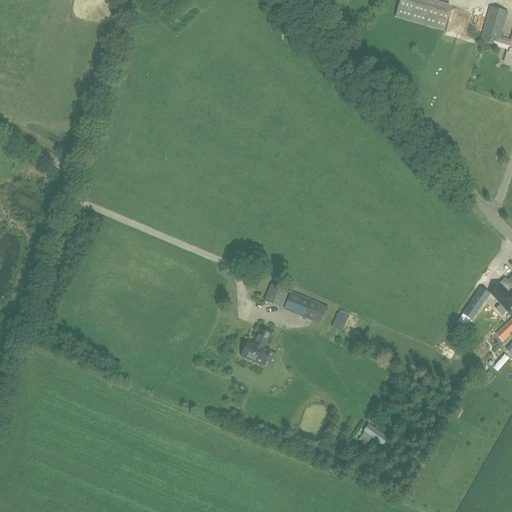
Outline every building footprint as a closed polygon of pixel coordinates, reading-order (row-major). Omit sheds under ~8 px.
[(450,8),(423,0),(400,0),(395,17),(444,31),(450,8)] [(490,7),(481,41),(509,49),(505,63),(511,65),(511,37),(510,43),(500,40),(508,12),(490,7)] [(506,279),(501,284),(505,289),(511,296),(511,281),(510,283),(506,279)] [(511,306),(511,296),(505,289),(501,284),(500,283),(490,292),(496,297),(495,298),(501,305),(500,308),(503,311),(506,310),(507,311),(511,306)] [(264,301),(281,308),(288,291),(271,284),(264,301)] [(472,320),(487,295),(479,290),(463,314),(472,320)] [(319,304),(288,291),(281,308),(312,321),(319,304)] [(312,321),(321,325),(329,307),(320,303),(319,304),(312,321)] [(348,317),(338,313),(331,326),(342,331),(348,317)] [(511,319),(496,335),(503,341),(511,332),(511,319)] [(259,328),(253,343),(247,340),(240,356),(245,358),(245,359),(249,361),(249,360),(255,362),(254,363),(258,365),(259,364),(263,366),(270,350),(264,347),(271,333),(259,328)] [(440,354),(444,357),(450,349),(446,346),(440,354)]
